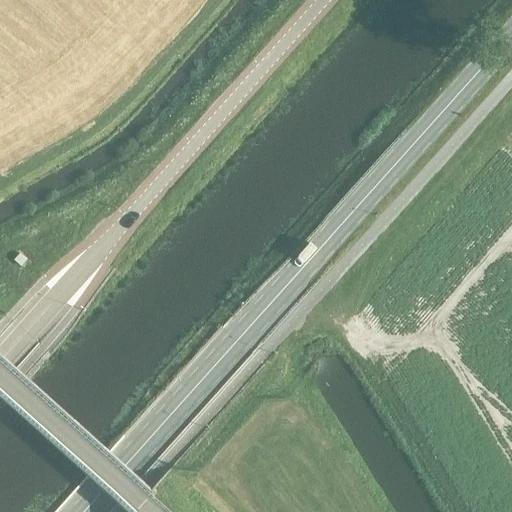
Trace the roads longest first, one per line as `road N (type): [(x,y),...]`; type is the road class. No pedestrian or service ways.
road 1 (secondary): [(83,511),(511,35)]
road 2 (tertiary): [(0,363),(323,0)]
